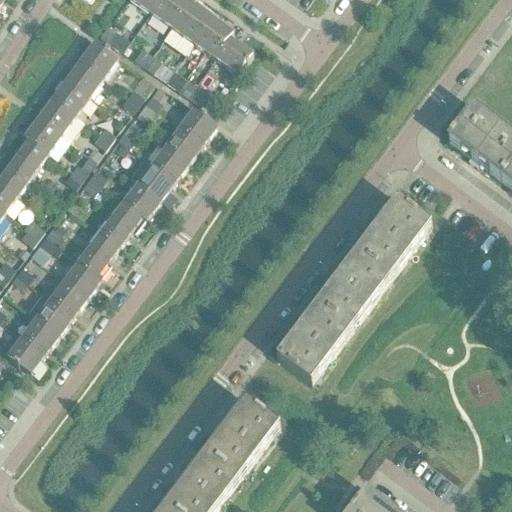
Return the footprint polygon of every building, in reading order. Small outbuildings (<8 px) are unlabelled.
[(150,22),(165,0),(131,0),(127,6),(150,22)] [(175,0),(165,0),(150,22),(172,37),(191,11),(175,0)] [(212,26),(191,11),(172,37),(193,53),(212,26)] [(233,41),(212,26),(193,53),(215,68),(231,47),(230,46),(233,41)] [(100,44),(107,49),(114,39),(107,34),(100,44)] [(253,62),(231,47),(215,68),(238,84),(253,62)] [(94,51),(81,70),(104,87),(118,68),(94,51)] [(143,74),(151,62),(142,56),(134,67),(143,74)] [(151,62),(143,74),(153,80),(161,69),(151,62)] [(81,70),(66,89),(90,107),(104,87),(81,70)] [(157,83),(174,94),(180,85),(171,80),(172,79),(163,73),(157,83)] [(189,105),(196,95),(186,87),(178,98),(189,105)] [(90,107),(66,89),(53,108),(82,129),(87,122),(82,118),(90,107)] [(159,94),(146,111),(156,119),(162,112),(157,109),(165,99),(159,94)] [(196,95),(189,105),(194,109),(202,99),(196,95)] [(133,98),(128,105),(138,113),(143,106),(133,98)] [(138,113),(128,105),(123,112),(133,120),(138,113)] [(53,108),(39,127),(63,144),(71,133),(76,137),(82,129),(53,108)] [(156,119),(146,111),(138,122),(143,126),(146,122),(151,126),(156,119)] [(500,187),(511,171),(511,141),(474,113),(448,148),(500,187)] [(195,119),(181,138),(204,155),(218,137),(195,119)] [(63,144),(39,127),(25,146),(26,147),(49,163),(63,144)] [(104,135),(98,142),(110,150),(115,143),(104,135)] [(204,155),(181,138),(167,156),(190,174),(204,155)] [(110,150),(98,142),(93,149),(105,157),(110,150)] [(118,150),(129,158),(134,151),(123,143),(118,150)] [(19,163),(8,179),(27,193),(49,163),(26,147),(16,161),(19,163)] [(129,158),(118,150),(113,157),(124,165),(129,158)] [(167,156),(154,174),(177,191),(190,174),(167,156)] [(71,181),(82,189),(88,181),(97,169),(89,164),(80,175),(77,173),(71,181)] [(177,191),(154,174),(143,167),(129,187),(139,193),(162,211),(177,191)] [(511,171),(500,187),(511,196),(511,171)] [(27,193),(8,179),(0,189),(0,219),(6,223),(27,193)] [(89,187),(100,195),(106,187),(95,179),(89,187)] [(82,189),(71,181),(65,189),(76,198),(82,189)] [(100,195),(89,187),(83,195),(94,203),(100,195)] [(162,211),(139,193),(124,213),(146,230),(147,231),(162,211)] [(358,261),(392,286),(432,233),(398,208),(358,261)] [(146,230),(124,213),(102,243),(122,258),(134,241),(137,243),(146,230)] [(27,238),(39,246),(45,238),(34,229),(27,238)] [(46,244),(57,253),(63,244),(52,236),(46,244)] [(39,246),(27,238),(21,246),(33,255),(39,246)] [(102,243),(80,272),(102,289),(112,275),(110,274),(122,258),(102,243)] [(57,253),(46,244),(39,253),(50,261),(57,253)] [(392,286),(358,261),(318,314),(352,339),(392,286)] [(4,269),(0,274),(0,277),(10,285),(15,277),(4,269)] [(102,289),(80,272),(65,291),(89,308),(103,289),(102,289)] [(23,276),(17,283),(28,290),(34,283),(23,276)] [(10,285),(0,277),(0,288),(4,292),(10,285)] [(28,290),(17,283),(12,290),(23,298),(28,290)] [(48,294),(42,303),(74,327),(89,308),(65,291),(58,301),(48,294)] [(74,327),(42,303),(28,322),(37,328),(60,346),(74,327)] [(352,339),(318,314),(277,367),(311,392),(352,339)] [(37,328),(23,347),(46,364),(60,346),(37,328)] [(46,364),(23,347),(8,366),(32,383),(46,364)] [(246,409),(206,462),(240,488),(280,435),(246,409)] [(221,511),(240,488),(206,462),(167,511),(221,511)] [(382,511),(366,499),(356,511),(382,511)]
